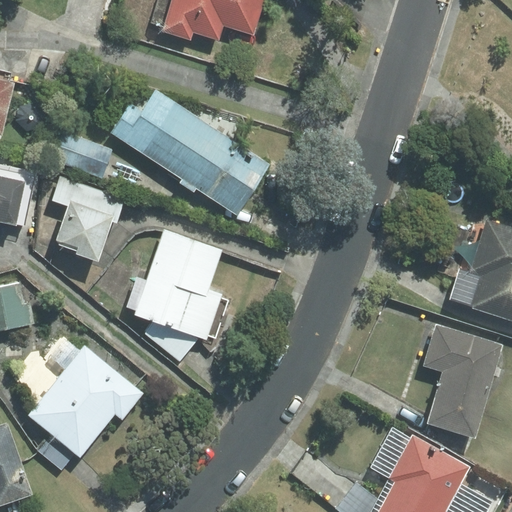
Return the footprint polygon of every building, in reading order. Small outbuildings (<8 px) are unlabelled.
[(257,33),(266,0),(174,0),(166,29),(195,38),(197,30),(223,38),(227,24),(257,33)] [(0,129),(9,132),(20,78),(0,73),(0,129)] [(144,107),(132,99),(112,129),(240,210),(260,179),(272,160),(157,87),(144,107)] [(114,146),(61,127),(51,157),(104,176),(114,146)] [(37,186),(40,166),(0,159),(0,215),(27,220),(33,185),(37,186)] [(127,194),(61,173),(54,196),(70,201),(58,240),(103,254),(116,215),(120,217),(127,194)] [(511,223),(489,216),(473,266),(461,263),(451,296),(511,315),(511,223)] [(226,244),(167,224),(134,316),(208,339),(223,291),(211,287),(226,244)] [(22,279),(0,283),(0,327),(37,320),(33,299),(27,300),(22,279)] [(444,367),(430,418),(479,432),(506,340),(438,320),(426,362),(444,367)] [(152,323),(145,333),(179,361),(198,339),(152,323)] [(67,364),(30,410),(83,453),(118,410),(125,415),(146,389),(71,329),(52,352),(67,364)] [(0,501),(35,489),(9,418),(0,421),(0,501)] [(357,480),(336,505),(345,511),(461,511),(450,506),(473,463),(414,431),(391,474),(397,477),(384,500),(357,480)]
